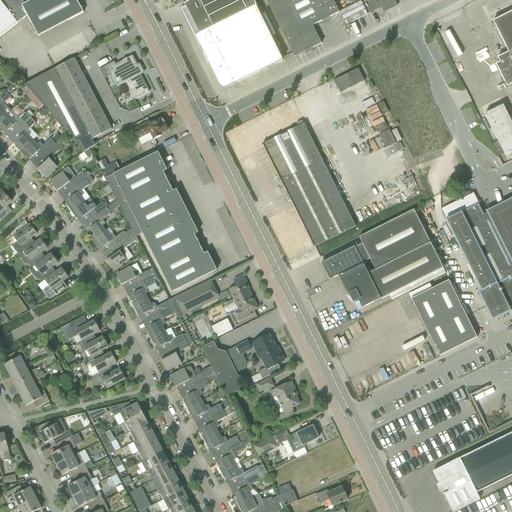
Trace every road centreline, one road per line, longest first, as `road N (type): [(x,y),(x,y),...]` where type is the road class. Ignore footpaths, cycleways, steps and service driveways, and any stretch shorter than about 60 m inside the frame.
road 1 (secondary): [(397,511),(206,122)]
road 2 (residential): [(218,511),(100,288)]
road 3 (unclassified): [(408,21),(206,122)]
road 4 (residential): [(100,288),(0,158)]
road 5 (secondary): [(206,122),(144,0)]
road 6 (unclassified): [(408,21),(463,136)]
